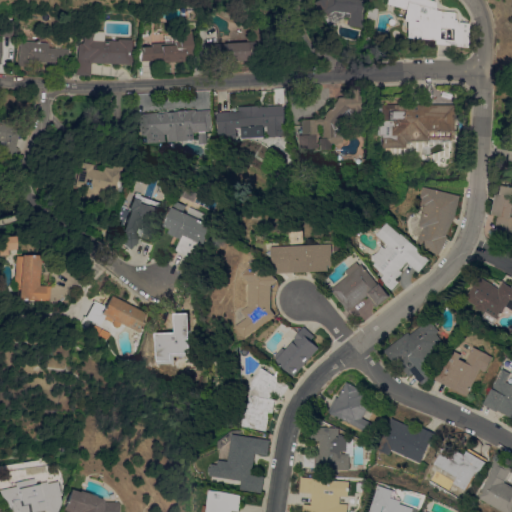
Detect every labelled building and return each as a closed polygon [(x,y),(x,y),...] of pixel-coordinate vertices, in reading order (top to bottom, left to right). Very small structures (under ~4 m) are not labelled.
[(361,27),(347,25),(348,17),(344,16),(327,26),(322,16),(320,17),(314,6),(315,5),(313,2),(316,0),(361,0),(361,14),(362,14),(361,27)] [(433,43),(433,39),(405,37),(406,21),(403,20),(406,9),(387,3),(387,0),(433,0),(437,1),(437,9),(441,10),(441,11),(456,12),(455,19),(458,19),(458,22),(470,23),(468,46),(433,43)] [(365,18),(364,17),(366,6),(377,8),(374,20),(365,18)] [(91,39),(92,40),(106,40),(106,41),(107,41),(107,43),(110,40),(118,40),(118,38),(132,39),(130,64),(91,62),(90,72),(89,72),(89,75),(75,74),(78,44),(79,44),(79,43),(82,43),(83,37),(86,28),(94,30),(91,39)] [(175,42),(175,41),(179,41),(179,33),(192,33),(193,55),(185,55),(185,61),(162,62),(162,60),(141,61),(140,46),(151,45),(151,47),(152,47),(152,43),(175,42)] [(68,64),(60,64),(59,68),(54,67),(54,64),(18,61),(20,41),(49,43),(48,47),(69,49),(68,64)] [(258,56),(249,57),(249,59),(226,61),(226,57),(205,58),(204,44),(249,41),(249,42),(257,41),(258,56)] [(360,87),(361,114),(344,115),(344,110),(338,118),(338,132),(343,132),(344,142),(340,142),(340,143),(335,144),(335,143),(332,143),(333,149),(321,149),(320,137),(322,137),(322,136),(324,136),(323,125),(317,125),(318,147),(299,149),(298,135),(303,134),(302,119),(323,118),(325,116),(323,115),(338,97),(345,97),(345,98),(353,97),(353,87),(360,87)] [(455,104),(455,139),(452,139),(452,142),(428,142),(428,141),(405,141),(405,148),(390,148),(390,154),(385,154),(385,148),(380,148),(380,135),(377,135),(377,120),(376,120),(376,106),(379,106),(379,104),(455,104)] [(238,111),(238,106),(261,105),(261,106),(283,105),(285,135),(267,136),(266,126),(235,128),(235,130),(236,130),(237,137),(218,139),(216,112),(238,111)] [(140,113),(179,111),(179,110),(186,109),(186,110),(196,110),(197,110),(210,110),(212,127),(209,131),(207,131),(207,143),(199,143),(198,132),(195,132),(193,128),(194,139),(187,139),(187,140),(167,140),(167,134),(165,134),(165,142),(147,142),(147,135),(140,135),(140,113)] [(0,140),(0,121),(21,125),(15,154),(2,152),(4,141),(0,140)] [(56,163),(50,160),(53,152),(60,155),(56,163)] [(78,162),(91,164),(90,168),(101,170),(101,166),(111,168),(111,166),(114,167),(116,158),(122,159),(118,178),(121,178),(119,188),(116,187),(115,194),(100,191),(99,196),(93,194),(92,199),(81,197),(82,187),(74,185),(78,162)] [(511,187),(511,243),(498,240),(502,224),(494,222),(496,215),(492,214),(498,184),(511,187)] [(461,195),(456,216),(447,235),(449,236),(439,255),(422,246),(418,243),(417,240),(424,227),(420,225),(424,205),(422,205),(424,197),(422,197),(425,186),(461,195)] [(122,230),(128,210),(126,209),(130,197),(131,198),(133,192),(162,202),(160,207),(161,208),(153,235),(144,232),(144,230),(143,230),(142,231),(136,229),(136,228),(135,228),(133,233),(138,236),(135,241),(133,245),(132,245),(128,249),(117,240),(124,230),(122,230)] [(185,211),(213,225),(205,244),(202,242),(196,255),(190,252),(189,255),(177,250),(182,238),(170,232),(172,228),(165,226),(177,200),(187,205),(185,211)] [(401,234),(402,233),(419,248),(419,249),(430,260),(419,272),(409,263),(404,269),(402,267),(400,270),(403,272),(397,279),(400,281),(392,290),(380,279),(385,274),(374,265),(377,262),(373,255),(375,254),(377,253),(380,250),(382,248),(382,245),(382,242),(381,239),(382,238),(377,234),(388,222),(401,234)] [(0,254),(6,255),(5,249),(14,249),(14,236),(0,235),(0,254)] [(334,243),(335,265),(330,265),(330,270),(279,273),(279,269),(275,269),(274,246),(334,243)] [(19,299),(19,288),(13,288),(14,255),(20,255),(20,254),(39,255),(38,285),(50,285),(49,300),(44,300),(19,299)] [(261,259),(279,280),(273,285),(272,308),(277,315),(246,337),(238,325),(248,317),(243,310),(250,305),(251,281),(244,274),(261,259)] [(361,265),(363,264),(379,284),(380,283),(391,295),(377,306),(368,295),(349,311),(345,306),(346,306),(332,289),(350,274),(346,270),(358,261),(361,265)] [(499,288),(503,281),(511,287),(511,309),(506,306),(494,325),(481,316),(484,312),(475,306),(476,305),(466,298),(477,281),(475,281),(479,275),(499,288)] [(94,301),(104,306),(109,295),(148,314),(139,331),(121,322),(119,326),(116,327),(113,326),(112,322),(104,318),(101,325),(86,317),(94,301)] [(174,313),(188,313),(189,332),(187,332),(188,352),(187,352),(187,355),(173,355),(172,352),(165,353),(165,354),(156,355),(155,333),(175,332),(174,313)] [(431,319),(439,331),(436,333),(445,344),(427,357),(432,365),(428,368),(434,376),(422,385),(413,373),(409,376),(402,367),(399,369),(384,349),(409,332),(411,334),(431,319)] [(294,376),(276,360),(279,357),(276,354),(283,347),(286,350),(296,338),(295,337),(305,326),(315,336),(311,340),(320,347),(294,376)] [(493,356),(486,371),(481,369),(467,396),(435,379),(451,348),(462,354),(460,358),(466,361),(474,346),(493,356)] [(275,375),(278,370),(284,375),(281,379),(290,385),(282,397),(274,392),(273,398),(276,399),(273,413),(270,412),(266,431),(241,425),(245,409),(247,409),(252,381),(262,367),(275,375)] [(511,417),(499,410),(498,411),(484,404),(504,368),(511,373),(507,381),(511,383),(511,417)] [(360,388),(359,390),(365,394),(364,396),(373,401),(368,409),(367,409),(363,417),(376,425),(372,434),(329,410),(336,396),(339,397),(348,381),(360,388)] [(420,425),(436,433),(432,442),(430,441),(421,462),(392,449),(390,455),(377,449),(392,418),(418,429),(420,425)] [(315,468),(315,467),(304,466),(305,453),(315,453),(316,452),(320,452),(320,441),(310,440),(310,426),(340,427),(340,434),(343,434),(343,436),(348,436),(347,438),(355,438),(354,456),(350,456),(349,470),(315,468)] [(271,439),(268,455),(256,453),(253,474),(264,475),(262,491),(240,488),(241,480),(209,476),(210,472),(208,471),(208,466),(211,467),(211,463),(218,464),(218,459),(220,459),(221,452),(225,453),(226,450),(222,449),(223,437),(228,433),(271,439)] [(465,490),(454,482),(458,477),(435,463),(442,451),(444,448),(448,443),(459,450),(462,445),(485,459),(484,460),(487,462),(480,473),(477,471),(465,490)] [(511,468),(505,482),(511,485),(511,511),(505,511),(478,497),(491,473),(490,472),(494,465),(493,465),(497,459),(511,468)] [(310,477),(310,475),(316,476),(316,478),(350,481),(350,487),(350,490),(349,490),(349,496),(341,496),(340,503),(348,503),(347,511),(302,511),(304,503),(312,504),(313,493),(300,492),(302,476),(310,477)] [(0,487),(5,486),(4,482),(23,478),(24,484),(31,483),(32,488),(35,487),(34,484),(46,481),(51,501),(46,511),(40,511),(31,509),(26,510),(27,511),(2,511),(0,509),(0,487)] [(395,490),(392,497),(402,500),(401,503),(414,507),(412,511),(371,511),(380,485),(395,490)] [(68,492),(68,490),(86,496),(85,497),(92,499),(92,501),(108,502),(108,511),(62,511),(53,509),(59,489),(68,492)] [(209,490),(221,491),(242,495),(239,511),(232,510),(231,511),(201,511),(203,504),(207,505),(209,490)]
